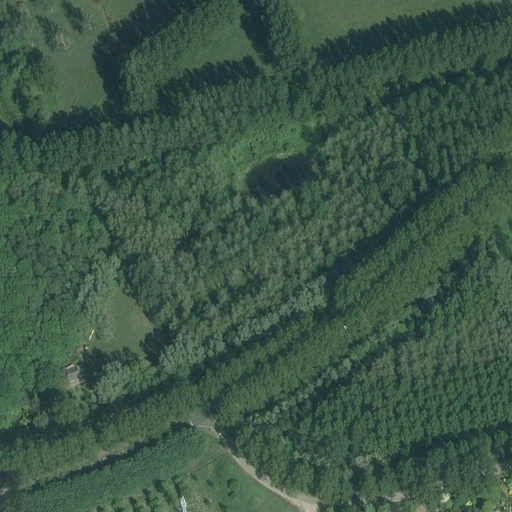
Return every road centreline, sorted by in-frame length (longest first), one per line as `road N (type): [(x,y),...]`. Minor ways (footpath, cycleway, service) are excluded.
road 1 (tertiary): [(215,410),(306,360),(511,184)]
road 2 (unclassified): [(215,410),(232,450),(310,506),(382,502),(511,467)]
road 3 (tertiary): [(0,494),(215,410)]
